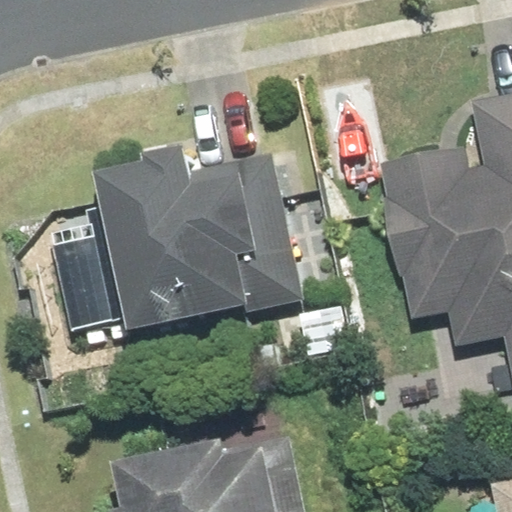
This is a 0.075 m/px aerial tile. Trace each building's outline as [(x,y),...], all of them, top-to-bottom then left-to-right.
[(465,147),(381,165),(414,321),(450,313),(457,348),(504,338),(511,375),(511,95),(472,104),(485,168),(470,171),(465,147)] [(143,165),(93,175),(126,334),(246,310),(247,315),(304,303),(274,156),(189,173),(184,149),(142,158),(143,165)] [(300,311),(302,321),(308,359),(353,352),(345,304),(300,311)] [(221,442),(111,464),(120,511),(113,511),(305,511),(291,438),(223,451),(221,442)] [(497,511),(511,511),(511,482),(493,486),(497,511)]
